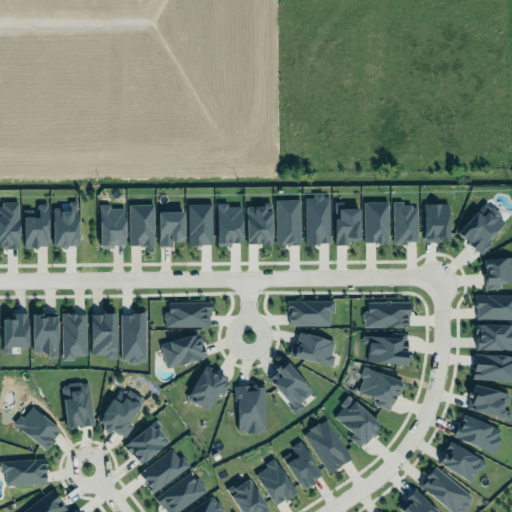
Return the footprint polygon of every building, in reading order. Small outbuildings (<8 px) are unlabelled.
[(303,194),(304,244),(328,243),(328,194),(303,194)] [(273,199),(297,198),(297,245),(273,245),(273,199)] [(183,247),(210,247),(210,200),(183,200),(183,247)] [(0,201),(15,201),(16,248),(0,248),(0,201)] [(331,201),(331,244),(346,244),(346,239),(356,239),(356,236),(357,236),(357,206),(343,206),(343,201),(331,201)] [(387,201),(363,201),(363,243),(387,243),(387,201)] [(422,202),(421,238),(446,238),(446,203),(437,203),(432,201),(427,203),(422,202)] [(486,239),(505,221),(486,201),(455,230),(479,255),(490,244),(486,239)] [(75,202),(67,202),(67,208),(51,209),(51,247),(76,246),(75,202)] [(96,203),(109,202),(109,206),(121,206),(122,244),(98,244),(96,203)] [(21,209),(22,247),(47,247),(46,203),(35,204),(35,209),(21,209)] [(127,203),(151,203),(150,245),(126,245),(127,203)] [(214,203),(226,203),(226,207),(239,207),(239,239),(214,239),(214,203)] [(416,242),(416,204),(392,203),(391,242),(416,242)] [(270,207),(245,207),(244,244),(270,244),(270,207)] [(155,208),(181,208),(181,240),(170,240),(170,247),(154,246),(155,208)] [(482,281),(511,281),(511,255),(482,256),(482,281)] [(472,293),(511,293),(511,317),(472,317),(472,293)] [(284,324),(326,323),(326,311),(332,310),(332,298),(284,299),(284,324)] [(167,302),(167,311),(163,311),(163,326),(209,326),(209,302),(167,302)] [(364,326),(408,326),(407,302),(363,303),(364,326)] [(0,313),(11,313),(10,310),(26,309),(27,346),(9,347),(9,354),(0,354),(0,313)] [(87,310),(89,354),(102,354),(103,358),(115,358),(114,309),(87,310)] [(117,309),(143,309),(144,362),(137,362),(137,365),(124,365),(124,361),(117,361),(117,309)] [(59,311),(59,359),(71,360),(70,355),(85,355),(83,311),(59,311)] [(30,313),(31,352),(47,352),(47,357),(56,357),(56,313),(30,313)] [(472,346),(511,348),(511,321),(471,320),(471,340),(472,346)] [(155,341),(196,330),(204,357),(163,369),(155,341)] [(330,364),(334,340),(294,332),(290,357),(330,364)] [(405,363),(406,336),(361,335),(361,343),(366,343),(366,362),(405,363)] [(468,377),(511,380),(511,353),(471,350),(468,377)] [(311,392),(286,360),(266,376),(290,407),(311,392)] [(185,399),(207,410),(216,393),(221,396),(230,380),(203,365),(185,399)] [(400,381),(363,366),(358,376),(361,378),(356,391),(376,399),(374,404),(388,410),(400,381)] [(58,382),(63,425),(91,424),(86,380),(58,382)] [(235,430),(248,432),(263,432),(262,382),(230,384),(233,427),(235,430)] [(123,436),(130,424),(127,422),(129,420),(126,419),(132,409),(135,410),(143,398),(140,397),(141,395),(124,384),(121,389),(116,386),(98,412),(100,413),(96,420),(100,422),(98,424),(108,431),(109,429),(116,434),(119,433),(123,436)] [(508,418),(509,411),(503,409),(506,391),(471,385),(467,411),(508,418)] [(329,417),(338,406),(334,403),(345,390),(382,421),(358,450),(340,435),(344,430),(329,417)] [(11,421),(42,446),(58,429),(55,423),(41,412),(29,406),(21,417),(17,413),(11,421)] [(459,408),(448,436),(491,453),(497,439),(492,437),(495,430),(492,429),(494,425),(486,422),(485,418),(459,408)] [(303,431),(325,472),(349,459),(327,418),(303,431)] [(123,440),(134,462),(168,446),(157,423),(123,440)] [(447,438),(436,460),(467,481),(476,467),(478,469),(483,462),(479,460),(480,457),(447,438)] [(298,488),(320,476),(301,440),(289,446),(292,450),(281,456),(298,488)] [(136,473),(151,493),(186,466),(171,447),(136,473)] [(0,458),(45,457),(45,470),(43,470),(43,482),(3,483),(3,471),(0,471),(0,458)] [(271,505),(294,493),(276,459),(253,470),(271,505)] [(417,485),(450,511),(459,511),(471,497),(433,466),(417,485)] [(187,471),(191,478),(195,476),(205,490),(173,511),(165,511),(159,504),(157,506),(150,497),(187,471)] [(225,490),(239,511),(263,511),(268,509),(247,476),(225,490)] [(49,485),(13,511),(58,511),(65,507),(49,485)] [(412,486),(400,496),(404,501),(398,506),(402,511),(435,511),(437,509),(412,486)] [(182,511),(222,511),(214,496),(182,511)]
